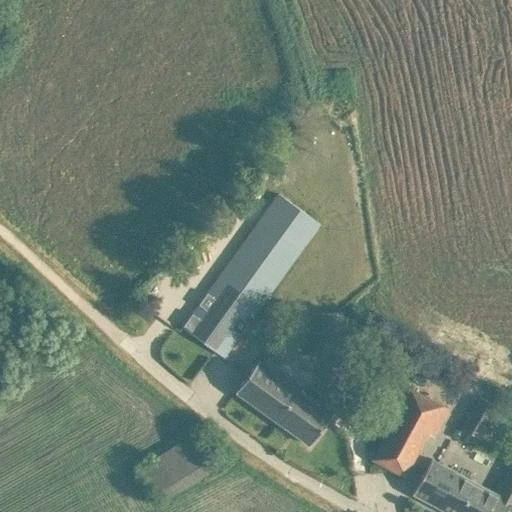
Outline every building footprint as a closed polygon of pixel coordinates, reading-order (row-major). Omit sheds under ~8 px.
[(320,223),(278,192),(193,310),(186,321),(182,326),(223,357),(252,317),(320,223)] [(306,338),(299,350),(319,362),(326,349),(306,338)] [(314,400),(258,359),(248,373),(235,391),(309,444),(346,393),(329,380),(314,400)] [(410,387),(372,458),(392,469),(404,476),(427,433),(434,436),(449,407),(410,387)] [(470,412),(490,423),(499,408),(479,397),(470,412)] [(199,434),(146,458),(164,496),(216,472),(199,434)] [(417,483),(412,492),(445,510),(448,511),(504,511),(510,502),(511,503),(511,463),(496,493),(463,476),(431,458),(417,483)]
